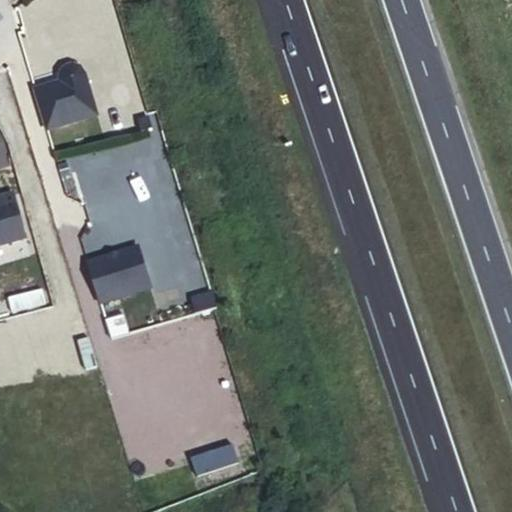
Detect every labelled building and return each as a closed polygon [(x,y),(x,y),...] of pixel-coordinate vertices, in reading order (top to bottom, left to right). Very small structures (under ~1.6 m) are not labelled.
[(38,87),(52,127),(102,110),(88,70),(83,63),(76,60),(67,62),(63,69),(64,81),(57,83),(56,81),(38,87)] [(135,75),(108,82),(115,106),(141,99),(135,75)] [(0,241),(23,235),(14,202),(0,205),(0,241)] [(92,263),(105,304),(155,287),(141,246),(92,263)] [(48,409),(19,417),(28,447),(56,439),(48,409)]
